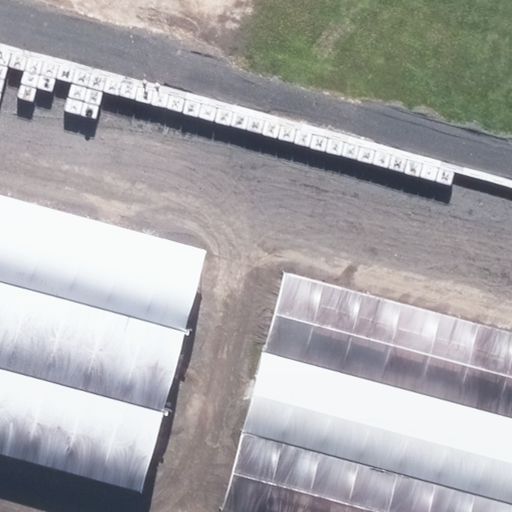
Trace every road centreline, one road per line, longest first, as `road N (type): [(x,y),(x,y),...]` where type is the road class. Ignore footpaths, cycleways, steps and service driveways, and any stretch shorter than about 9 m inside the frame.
road 1 (track): [(511,306),(0,167)]
road 2 (track): [(258,236),(184,511)]
road 3 (track): [(139,511),(0,476)]
